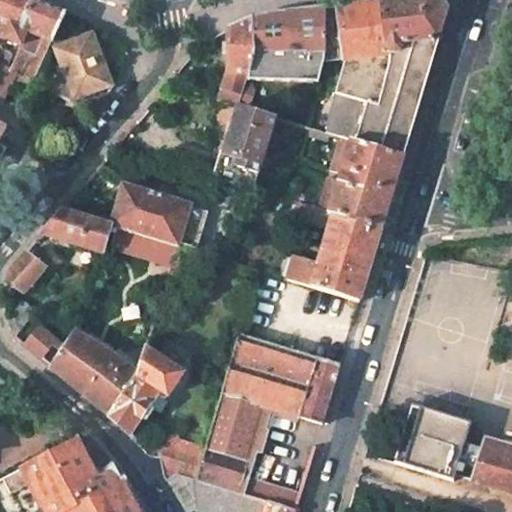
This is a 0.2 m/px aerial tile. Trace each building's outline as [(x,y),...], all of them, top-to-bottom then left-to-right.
[(23,27),(33,0),(0,0),(0,18),(2,19),(23,27)] [(0,68),(14,75),(32,84),(65,14),(49,6),(34,0),(33,0),(23,27),(2,19),(0,23),(0,68)] [(403,44),(439,41),(448,8),(441,0),(395,0),(379,2),(386,50),(388,52),(389,53),(390,54),(395,54),(396,53),(398,52),(400,50),(401,47),(402,46),(403,44)] [(386,50),(379,2),(337,7),(325,9),(324,53),(323,58),(344,59),(335,94),(367,103),(379,106),(390,63),(386,50)] [(324,53),(325,9),(288,13),(272,15),(251,20),(257,43),(247,77),(270,81),(271,67),(270,57),(270,52),(324,53)] [(257,43),(251,20),(238,25),(229,29),(229,70),(225,82),(228,83),(244,88),(247,77),(257,43)] [(113,86),(92,33),(57,46),(55,50),(66,79),(42,89),(73,103),(93,113),(113,86)] [(386,50),(390,63),(379,106),(367,103),(335,94),(326,133),(339,137),(351,140),(404,157),(407,145),(439,41),(403,44),(402,46),(401,47),(400,50),(398,52),(396,53),(395,54),(390,54),(389,53),(388,52),(386,50)] [(14,75),(0,68),(0,99),(2,101),(14,75)] [(238,106),(244,88),(228,83),(223,101),(238,106)] [(263,157),(276,117),(240,106),(217,180),(253,190),(263,157)] [(393,191),(404,157),(351,140),(339,137),(329,170),(340,174),(338,180),(327,177),(317,211),(333,215),(382,229),(393,191)] [(280,162),(263,157),(253,190),(270,196),(280,162)] [(191,207),(191,206),(123,185),(110,225),(116,227),(137,234),(178,246),(191,207)] [(329,229),(333,215),(317,211),(306,206),(301,221),(329,229)] [(196,251),(208,212),(191,207),(178,246),(196,251)] [(0,222),(9,212),(0,209),(0,222)] [(99,253),(107,224),(62,210),(41,235),(99,253)] [(371,266),(382,229),(333,215),(329,229),(319,263),(295,256),(288,279),(312,287),(360,301),(371,266)] [(137,234),(116,227),(112,240),(134,247),(137,234)] [(178,246),(137,234),(134,247),(174,259),(178,246)] [(26,253),(12,269),(11,270),(7,279),(6,284),(24,294),(46,268),(26,253)] [(15,334),(16,335),(36,312),(23,301),(8,319),(15,334)] [(25,347),(51,368),(62,352),(54,344),(57,341),(40,328),(25,347)] [(113,354),(76,332),(62,352),(51,368),(85,396),(113,354)] [(333,391),(341,365),(338,364),(289,350),(239,335),(227,376),(206,449),(197,480),(246,496),(265,432),(271,414),(280,417),(282,412),(322,425),(333,391)] [(168,396),(182,374),(144,352),(140,366),(137,372),(109,416),(130,435),(141,417),(145,420),(146,420),(147,419),(153,410),(154,409),(151,408),(149,406),(157,394),(163,398),(165,398),(166,397),(167,396),(168,396)] [(137,372),(113,354),(85,396),(97,406),(109,416),(137,372)] [(400,465),(418,407),(412,405),(394,463),(400,465)] [(471,423),(418,407),(400,465),(453,481),(471,423)] [(387,424),(376,420),(368,445),(380,448),(387,424)] [(206,449),(181,441),(176,433),(153,448),(160,457),(164,477),(167,482),(177,475),(197,480),(206,449)] [(98,480),(76,440),(3,479),(20,511),(138,511),(138,510),(132,501),(127,504),(117,509),(110,493),(120,489),(114,478),(114,477),(113,477),(112,476),(111,476),(109,475),(108,476),(98,480)] [(511,455),(485,448),(474,482),(511,494),(511,455)] [(192,511),(195,510),(201,511),(265,511),(268,504),(267,503),(246,496),(197,480),(177,475),(167,482),(183,511),(192,511)] [(127,504),(120,489),(110,493),(117,509),(127,504)]
